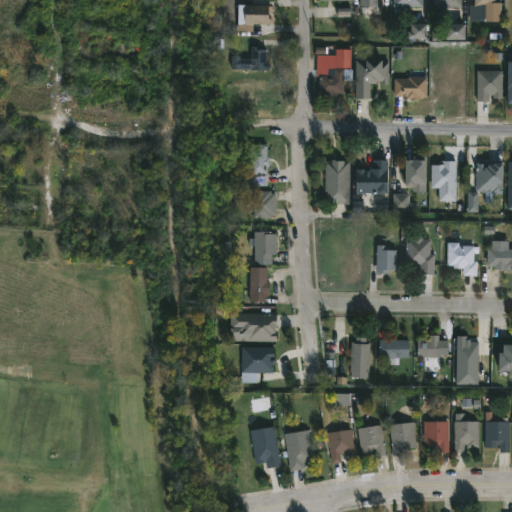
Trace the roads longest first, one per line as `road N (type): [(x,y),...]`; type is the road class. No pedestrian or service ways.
road 1 (residential): [(61,122),(110,134),(238,126),(511,135)]
road 2 (residential): [(307,0),(301,130),(315,382)]
road 3 (residential): [(511,483),(248,506)]
road 4 (residential): [(511,307),(307,304)]
road 5 (residential): [(61,122),(56,0)]
